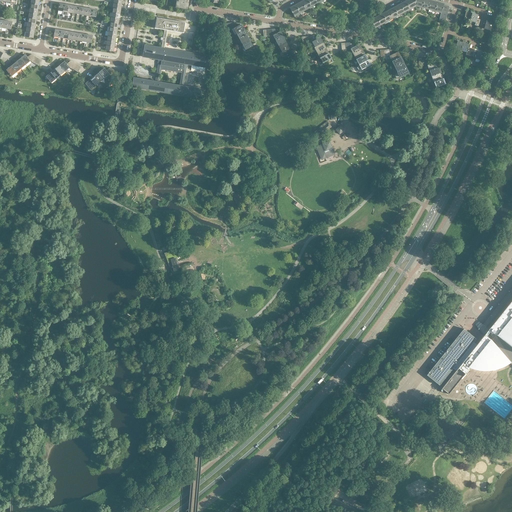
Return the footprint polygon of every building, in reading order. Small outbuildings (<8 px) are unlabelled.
[(311,7),(307,0),(304,0),(301,2),(306,10),(311,7)] [(416,6),(414,0),(407,0),(406,1),(410,9),(416,6)] [(429,10),(431,1),(428,0),(424,0),(422,8),(429,10)] [(190,7),(191,4),(175,1),(174,4),(176,5),(176,8),(187,10),(188,7),(190,7)] [(410,9),(406,1),(400,4),(404,12),(410,9)] [(435,11),(437,2),(431,1),(429,10),(435,11)] [(306,10),(301,2),(296,5),(300,13),(306,10)] [(442,11),(444,5),(444,4),(437,2),(435,11),(441,13),(442,13),(442,11)] [(404,12),(400,4),(394,8),(398,16),(404,12)] [(300,13),(296,5),(290,8),(292,12),(291,12),(292,13),(294,16),(300,13)] [(398,16),(394,8),(388,11),(392,19),(398,16)] [(392,19),(388,11),(382,14),(387,22),(392,19)] [(387,22),(382,14),(376,17),(381,25),(387,22)] [(381,25),(376,17),(370,20),(375,28),(381,25)] [(184,33),(185,23),(166,19),(156,18),(154,28),(164,30),(161,48),(164,49),(167,31),(184,33)] [(490,30),(492,23),(493,23),(493,21),(491,21),(490,22),(486,21),(486,22),(484,28),(490,30)] [(243,29),(242,27),(243,26),(242,23),(239,23),(236,23),(238,27),(234,29),(237,34),(244,30),(244,31),(246,30),(245,28),(243,29)] [(249,36),(247,33),(246,34),(244,31),(244,30),(237,34),(239,39),(247,35),(247,36),(249,36)] [(285,37),(284,35),(282,36),(280,32),(277,33),(273,35),(276,41),(283,37),(283,38),(285,37)] [(251,41),(250,39),(249,39),(247,36),(247,35),(239,39),(242,44),(249,41),(250,42),(251,41)] [(288,42),(287,40),(285,41),(283,38),(283,37),(276,41),(279,46),(286,42),(286,43),(288,42)] [(322,43),(320,38),(316,40),(312,42),(315,47),(322,43)] [(461,50),(463,43),(462,43),(459,42),(460,40),(457,39),(456,41),(457,41),(454,52),(461,50)] [(257,46),(255,43),(252,45),(250,42),(249,41),(242,44),(246,52),(257,46)] [(467,52),(468,49),(469,45),(465,43),(465,42),(463,41),(462,43),(463,43),(461,50),(466,52),(467,52)] [(291,48),(289,45),(288,46),(286,43),(286,42),(279,46),(281,51),(289,47),(289,48),(291,48)] [(325,48),(322,43),(315,47),(317,53),(325,48)] [(362,50),(359,44),(355,46),(351,49),(354,54),(362,50)] [(134,78),(132,87),(203,99),(204,90),(183,87),(187,64),(208,68),(210,56),(164,49),(161,48),(145,45),(143,57),(159,60),(156,80),(155,82),(142,80),(134,78)] [(292,54),(295,52),(294,49),(291,51),(289,48),(289,47),(281,51),(284,56),(291,53),(292,54)] [(328,54),(325,48),(317,53),(320,58),(328,54)] [(364,55),(362,50),(354,54),(356,59),(364,55)] [(481,60),(483,53),(484,53),(485,52),(482,51),(482,52),(477,51),(477,52),(474,51),(472,57),(475,58),(481,60)] [(400,57),(398,52),(394,53),(390,56),(392,61),(400,57)] [(331,59),(328,54),(320,58),(323,63),(331,59)] [(30,61),(27,57),(25,55),(22,58),(20,56),(18,58),(20,59),(25,65),(30,61)] [(367,60),(364,55),(356,59),(359,64),(367,60)] [(403,63),(400,57),(392,61),(395,67),(403,63)] [(20,59),(17,61),(16,60),(14,62),(15,63),(16,62),(21,68),(25,65),(20,59)] [(370,65),(367,60),(359,64),(362,70),(370,65)] [(21,68),(16,62),(15,63),(12,65),(11,64),(9,66),(10,67),(11,66),(16,72),(21,68)] [(69,68),(67,64),(65,62),(61,64),(60,63),(58,65),(59,66),(60,65),(65,71),(69,68)] [(438,68),(436,62),(433,63),(428,65),(430,71),(438,68)] [(406,68),(403,63),(395,67),(397,72),(406,68)] [(60,65),(59,66),(56,68),(55,67),(53,69),(54,70),(55,69),(60,75),(65,71),(60,65)] [(11,66),(10,67),(8,69),(7,68),(5,69),(6,71),(7,70),(11,76),(16,72),(11,66)] [(109,74),(106,71),(104,68),(100,71),(99,70),(97,71),(98,73),(99,72),(104,78),(109,74)] [(408,73),(406,68),(397,72),(400,77),(408,73)] [(440,73),(438,68),(430,71),(432,76),(440,73)] [(55,69),(54,70),(52,72),(51,71),(49,72),(50,74),(51,73),(56,79),(60,75),(55,69)] [(99,72),(98,73),(96,75),(95,73),(93,75),(94,76),(95,76),(100,82),(104,78),(99,72)] [(56,79),(51,73),(50,74),(47,76),(46,74),(44,76),(45,78),(46,77),(51,83),(56,79)] [(443,79),(440,73),(432,76),(434,82),(443,79)] [(95,76),(94,76),(91,79),(90,77),(88,79),(89,80),(90,79),(95,86),(100,82),(95,76)] [(95,86),(90,79),(89,80),(87,82),(86,81),(84,83),(85,84),(86,84),(90,89),(95,86)] [(445,84),(443,79),(434,82),(436,87),(445,84)] [(330,128),(331,127),(328,123),(320,129),(323,133),(330,128)] [(344,131),(340,126),(335,130),(339,134),(344,131)] [(334,153),(329,141),(328,142),(327,142),(316,147),(319,153),(320,153),(322,159),(325,157),(325,156),(334,153)] [(179,273),(178,268),(176,262),(176,261),(177,261),(176,250),(165,253),(168,263),(172,262),(174,269),(171,270),(173,274),(179,273)] [(511,300),(477,345),(475,343),(474,342),(476,339),(464,329),(427,375),(439,385),(453,368),(456,371),(442,389),(442,388),(449,394),(448,394),(449,394),(471,366),(473,366),(474,367),(476,368),(478,368),(480,368),(482,368),(484,369),(485,369),(487,369),(489,369),(491,369),(492,368),(493,371),(496,370),(496,368),(498,367),(500,367),(501,366),(503,365),(505,365),(506,364),(508,363),(510,362),(511,364),(511,300)] [(476,384),(467,384),(467,394),(477,393),(476,384)] [(454,480),(461,486),(467,479),(462,474),(461,475),(460,474),(454,480)]
